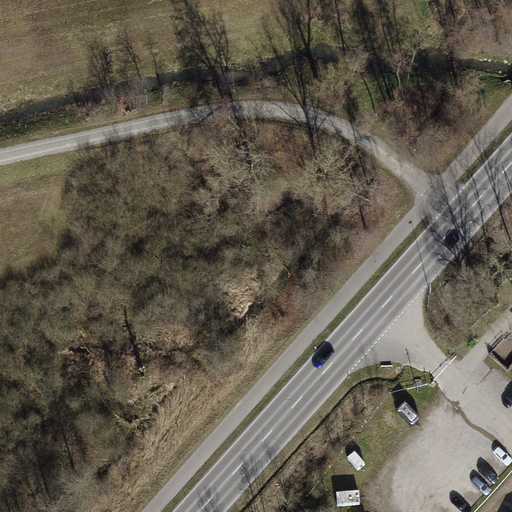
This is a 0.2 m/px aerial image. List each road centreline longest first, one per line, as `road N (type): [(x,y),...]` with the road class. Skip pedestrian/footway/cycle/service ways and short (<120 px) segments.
road 1 (secondary): [(199,511),(511,162)]
road 2 (track): [(0,155),(246,109),(337,124),(437,192)]
